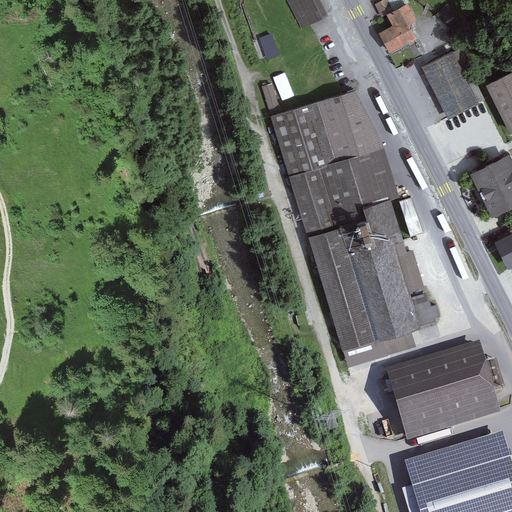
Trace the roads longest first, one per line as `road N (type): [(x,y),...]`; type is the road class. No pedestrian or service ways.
road 1 (track): [(244,79),(375,511)]
road 2 (secondary): [(349,0),(511,321)]
road 3 (track): [(0,198),(11,319),(0,377)]
